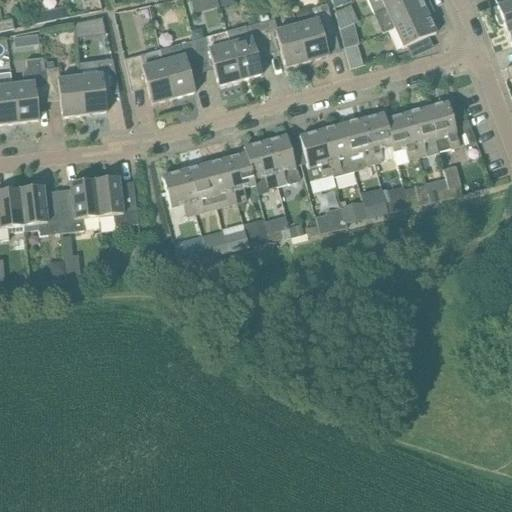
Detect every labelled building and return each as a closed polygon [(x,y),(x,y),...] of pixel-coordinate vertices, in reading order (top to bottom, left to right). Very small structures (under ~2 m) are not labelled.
[(343,0),(331,0),(336,8),(346,4),(343,0)] [(367,0),(374,15),(407,0),(367,0)] [(393,29),(394,30),(432,13),(426,0),(407,0),(374,15),(383,35),(393,29)] [(511,3),(497,9),(504,29),(511,26),(511,3)] [(315,22),(296,28),(307,65),(328,59),(323,39),(322,36),(334,33),(327,6),(312,10),(315,22)] [(358,23),(351,7),(335,14),(340,32),(353,26),(358,23)] [(68,18),(66,8),(55,11),(57,21),(68,18)] [(57,21),(55,11),(45,13),(47,23),(57,21)] [(47,23),(45,13),(34,15),(37,26),(47,23)] [(432,13),(394,30),(403,50),(436,35),(430,22),(435,20),(432,13)] [(261,77),(255,55),(267,51),(260,25),(258,17),(247,20),(250,27),(226,34),(240,83),(261,77)] [(12,20),(2,22),(5,32),(15,30),(12,20)] [(274,21),(260,25),(267,51),(279,48),(285,71),(307,65),(296,28),(278,33),(274,21)] [(340,32),(339,32),(341,40),(356,36),(353,26),(340,32)] [(88,27),(74,28),(75,39),(89,37),(88,27)] [(193,43),(200,69),(212,66),(218,89),(240,83),(226,34),(204,40),(202,30),(191,32),(193,43)] [(37,36),(25,38),(27,48),(39,46),(37,36)] [(195,95),(189,73),(200,69),(193,43),(179,47),(160,52),(163,64),(173,101),(195,95)] [(346,50),(344,50),(350,71),(363,68),(357,47),(356,48),(346,50)] [(173,101),(163,64),(144,69),(141,58),(124,62),(130,89),(145,85),(151,107),(173,101)] [(24,86),(12,87),(17,125),(39,123),(36,100),(48,98),(44,71),(43,59),(26,61),(27,69),(23,74),(24,86)] [(54,62),(43,63),(44,71),(55,70),(54,62)] [(112,62),(78,66),(80,79),(84,117),(106,115),(104,92),(118,90),(113,63),(112,62)] [(55,70),(44,71),(48,98),(59,97),(62,120),(84,117),(80,79),(60,81),(59,69),(55,70)] [(0,127),(17,125),(12,87),(0,88),(0,127)] [(426,110),(438,154),(460,149),(448,105),(426,110)] [(438,154),(426,110),(405,116),(417,160),(427,157),(426,157),(438,154)] [(383,116),(362,122),(374,166),(394,160),(393,154),(391,149),(392,148),(385,122),(383,116)] [(385,122),(392,148),(391,149),(393,154),(405,151),(408,163),(417,160),(405,116),(385,122)] [(362,122),(341,127),(354,174),(363,172),(365,168),(374,166),(362,122)] [(467,122),(457,125),(463,145),(464,148),(476,145),(467,122)] [(354,174),(341,127),(320,133),(332,177),(333,180),(346,176),(354,174)] [(332,177),(320,133),(299,139),(308,171),(306,172),(313,196),(336,190),(333,180),(332,177)] [(286,138),(265,144),(277,188),(286,186),(289,186),(297,184),(299,180),(297,173),(295,171),(286,138)] [(265,144),(243,150),(245,156),(246,155),(253,182),(255,188),(257,197),(268,194),(268,191),(277,188),(265,144)] [(245,156),(225,161),(237,205),(246,203),(243,191),(255,188),(253,182),(246,155),(245,156),(243,150),(245,156)] [(225,161),(204,167),(213,199),(216,211),(237,205),(225,161)] [(204,167),(183,173),(195,217),(205,214),(201,203),(213,199),(204,167)] [(195,217),(183,173),(162,179),(171,211),(183,208),(186,219),(195,217)] [(118,180),(94,183),(99,224),(114,222),(115,230),(138,227),(134,189),(119,191),(118,180)] [(71,197),(57,198),(62,236),(85,233),(84,226),(99,224),(94,183),(69,186),(71,197)] [(460,187),(448,190),(450,199),(462,196),(460,187)] [(43,189),(18,192),(23,233),(39,231),(39,239),(62,236),(57,198),(44,200),(43,189)] [(408,210),(406,201),(405,201),(402,190),(381,195),(386,215),(408,210)] [(450,199),(448,190),(427,196),(430,205),(450,199)] [(0,243),(9,242),(8,235),(23,233),(18,192),(0,193),(0,243)] [(386,215),(381,195),(361,200),(362,204),(366,220),(386,215)] [(421,207),(418,198),(406,201),(408,210),(421,207)] [(327,218),(316,220),(317,223),(318,227),(320,236),(328,234),(347,230),(346,225),(343,216),(341,210),(326,214),(327,218)] [(301,227),(288,230),(291,240),(293,246),(308,242),(308,239),(306,235),(303,236),(301,227)] [(320,236),(318,227),(305,230),(306,235),(308,239),(320,236)] [(291,240),(288,230),(279,232),(281,241),(282,241),(282,242),(291,240)] [(229,253),(224,237),(223,232),(201,238),(207,259),(229,253)] [(249,249),(245,232),(224,237),(229,253),(249,249)] [(281,241),(279,232),(268,234),(270,244),(281,241)] [(207,259),(201,238),(186,242),(191,264),(207,260),(207,259)] [(74,258),(65,259),(65,261),(67,275),(67,281),(82,279),(80,258),(74,258)] [(117,260),(106,261),(107,278),(119,277),(117,260)]
